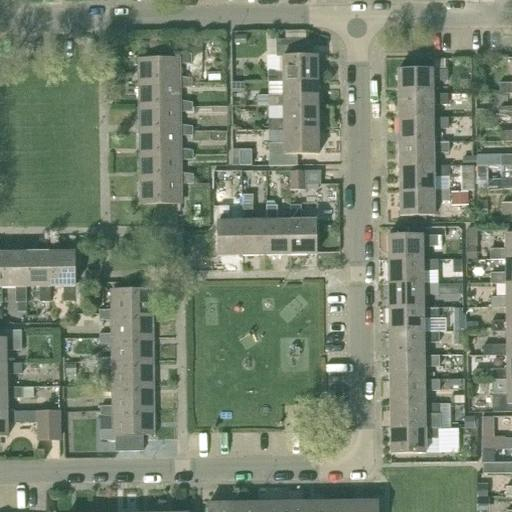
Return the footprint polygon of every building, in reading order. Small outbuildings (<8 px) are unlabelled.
[(276,58),(282,58),(282,72),(268,72),(268,82),(283,82),(283,83),(317,82),(317,57),(308,57),(308,40),(276,41),(276,58)] [(139,60),(139,84),(191,83),(191,80),(178,78),(178,64),(190,64),(190,55),(177,53),(177,59),(139,60)] [(433,70),(433,71),(447,71),(447,61),(433,61),(433,70)] [(209,67),(210,80),(222,79),(221,66),(209,67)] [(398,96),(433,95),(433,82),(447,82),(447,71),(433,71),(433,70),(398,71),(398,96)] [(282,106),(317,106),(317,82),(283,83),(283,95),(268,96),(268,106),(282,106)] [(459,82),(460,94),(470,94),(470,82),(459,82)] [(139,84),(140,108),(191,107),(191,103),(178,101),(178,88),(191,88),(191,83),(139,84)] [(511,93),(511,83),(500,84),(500,94),(511,93)] [(398,96),(399,120),(433,119),(433,105),(448,105),(447,95),(433,95),(398,96)] [(318,130),(317,106),(282,106),(283,119),(268,119),(269,130),(283,130),(283,131),(284,131),(284,130),(318,130)] [(140,108),(140,132),(191,131),(191,127),(178,125),(178,111),(191,111),(191,107),(140,108)] [(511,118),(511,107),(500,108),(501,119),(511,118)] [(489,112),(476,111),(476,120),(489,120),(489,112)] [(433,119),(399,120),(399,144),(434,143),(434,129),(448,129),(448,119),(433,119)] [(249,130),(268,130),(268,120),(249,120),(249,130)] [(269,144),(269,155),(269,167),(297,166),(296,155),(318,155),(318,130),(284,130),(284,131),(283,131),(283,144),(269,144)] [(140,132),(140,156),(192,156),(192,151),(179,148),(179,136),(191,135),(191,131),(140,132)] [(511,131),(501,132),(501,142),(511,142),(511,131)] [(434,168),(435,168),(434,154),(449,153),(448,143),(434,143),(399,144),(399,168),(434,167),(434,168)] [(240,167),(251,166),(251,150),(239,151),(240,167)] [(140,156),(141,180),(192,180),(192,175),(179,173),(179,159),(192,159),(192,156),(140,156)] [(498,166),(498,156),(486,156),(486,166),(498,166)] [(501,167),(511,166),(511,156),(501,156),(501,167)] [(462,167),(474,167),(476,167),(476,157),(462,157),(462,167)] [(400,192),(435,191),(434,178),(449,177),(449,167),(435,168),(434,168),(434,167),(399,168),(400,192)] [(474,185),(474,167),(459,167),(460,186),(474,185)] [(289,172),(289,191),(303,191),(303,186),(319,186),(319,172),(289,172)] [(192,180),(141,180),(141,204),(180,204),(179,184),(192,183),(192,180)] [(501,191),(511,190),(511,180),(501,180),(501,182),(501,191)] [(501,191),(501,182),(492,182),(488,187),(488,193),(501,192),(501,191)] [(435,192),(435,191),(400,192),(400,217),(435,216),(435,202),(449,202),(449,191),(435,192)] [(468,204),(468,193),(451,193),(451,204),(468,204)] [(252,196),(242,196),(242,206),(252,206),(252,196)] [(478,201),(478,216),(487,216),(487,201),(478,201)] [(511,203),(501,203),(501,215),(511,214),(511,203)] [(267,256),(291,256),(291,221),(277,222),(277,206),(267,207),(267,222),(267,256)] [(291,221),(291,256),(316,256),(316,221),(301,221),(301,206),(291,206),(291,221)] [(218,257),(243,256),(243,222),(229,222),(229,207),(219,207),(219,222),(218,222),(218,257)] [(243,256),(267,256),(267,222),(253,222),(253,207),(243,207),(243,222),(243,256)] [(473,250),(477,250),(477,230),(466,230),(466,250),(473,250)] [(491,261),(505,261),(511,260),(511,235),(505,236),(505,250),(490,250),(491,261)] [(423,262),(423,261),(423,248),(437,248),(437,237),(423,238),(423,237),(388,237),(388,262),(423,262)] [(477,250),(473,250),(473,259),(486,259),(486,249),(477,250)] [(74,252),(49,253),(50,289),(63,288),(63,303),(74,302),(74,289),(75,289),(74,252)] [(26,289),(25,253),(1,254),(2,289),(1,289),(15,289),(16,303),(17,303),(26,303),(25,289),(26,289)] [(50,289),(49,253),(25,253),(26,289),(25,289),(39,289),(39,303),(43,303),(49,303),(49,289),(50,289)] [(491,285),(506,285),(511,284),(511,260),(505,261),(506,274),(491,274),(491,285)] [(388,286),(424,286),(423,271),(437,271),(437,261),(423,261),(423,262),(388,262),(388,286)] [(450,271),(450,261),(438,261),(438,271),(450,271)] [(102,285),(102,271),(81,272),(82,285),(102,285)] [(511,284),(506,285),(506,298),(491,298),(491,309),(506,309),(506,308),(511,308),(511,284)] [(438,285),(424,286),(388,286),(389,310),(424,310),(424,296),(438,296),(438,285)] [(99,311),(99,315),(151,314),(150,290),(112,291),(112,311),(99,311)] [(445,301),(445,310),(463,310),(463,301),(445,301)] [(26,303),(17,303),(18,315),(26,315),(26,303)] [(511,308),(506,308),(506,309),(506,322),(492,322),(492,333),(507,333),(511,332),(511,308)] [(424,334),(424,320),(438,320),(438,309),(424,310),(389,310),(389,334),(424,334)] [(99,335),(99,339),(151,338),(151,314),(99,315),(99,320),(112,322),(112,335),(99,335)] [(465,323),(452,323),(452,332),(465,332),(465,323)] [(478,333),(478,323),(466,323),(466,333),(478,333)] [(7,351),(21,351),(21,332),(0,332),(0,365),(7,365),(7,351)] [(507,346),(492,346),(483,346),(483,357),(507,357),(507,356),(511,356),(511,332),(507,333),(507,346)] [(464,333),(454,334),(454,345),(465,345),(464,333)] [(424,357),(424,344),(438,344),(438,334),(424,334),(389,334),(389,358),(424,358),(424,357)] [(100,359),(100,363),(151,363),(151,338),(99,339),(99,344),(112,346),(112,359),(100,359)] [(511,356),(507,356),(507,357),(507,370),(492,370),(492,372),(492,381),(507,380),(511,380),(511,356)] [(389,358),(390,382),(410,382),(424,382),(425,382),(425,368),(438,368),(438,357),(424,357),(424,358),(389,358)] [(100,382),(100,387),(152,387),(151,363),(100,363),(100,368),(113,370),(113,382),(100,382)] [(7,365),(0,365),(0,389),(7,389),(7,375),(21,375),(21,365),(7,365)] [(66,366),(66,375),(75,375),(75,366),(66,366)] [(492,381),(492,372),(474,372),(474,381),(492,381)] [(511,380),(507,380),(492,381),(493,413),(511,413),(511,380)] [(410,382),(390,382),(390,406),(425,406),(425,392),(439,392),(439,384),(439,382),(425,382),(424,382),(410,382)] [(464,383),(439,384),(439,392),(439,394),(464,393),(464,383)] [(100,406),(100,411),(152,411),(152,387),(100,387),(100,392),(113,394),(113,406),(100,406)] [(21,389),(7,389),(0,389),(0,413),(8,413),(8,412),(8,399),(22,399),(21,389)] [(439,429),(439,415),(439,406),(425,406),(390,406),(390,430),(439,429)] [(463,407),(453,407),(453,416),(464,416),(463,407)] [(152,411),(100,411),(100,416),(113,418),(113,430),(101,431),(101,440),(114,442),(114,435),(152,435),(152,411)] [(0,437),(8,438),(8,424),(39,424),(39,440),(60,440),(59,412),(8,412),(8,413),(0,413),(0,437)] [(439,429),(390,430),(391,455),(425,454),(425,440),(439,440),(439,432),(439,429)] [(453,431),(439,432),(439,440),(439,441),(453,441),(453,431)] [(118,453),(142,453),(142,440),(118,441),(118,453)] [(504,440),(482,440),(483,451),(505,450),(504,440)] [(511,464),(483,465),(483,475),(511,474),(511,464)] [(477,498),(488,498),(488,485),(477,485),(477,498)] [(489,511),(489,500),(476,500),(476,511),(489,511)] [(352,511),(352,502),(328,503),(328,511),(352,511)] [(377,511),(377,502),(352,502),(352,511),(377,511)] [(280,511),(281,503),(257,504),(256,511),(280,511)] [(304,511),(304,503),(281,503),(280,511),(304,511)] [(328,511),(328,503),(304,503),(304,511),(328,511)]
